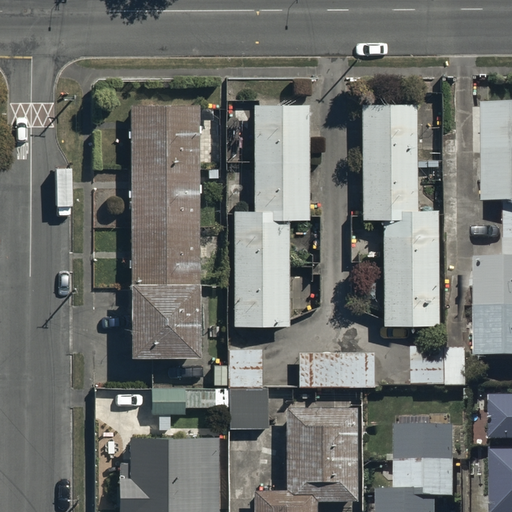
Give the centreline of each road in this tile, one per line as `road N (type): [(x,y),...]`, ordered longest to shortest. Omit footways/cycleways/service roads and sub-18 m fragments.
road 1 (residential): [(27,12),(26,511)]
road 2 (secondary): [(27,12),(511,10)]
